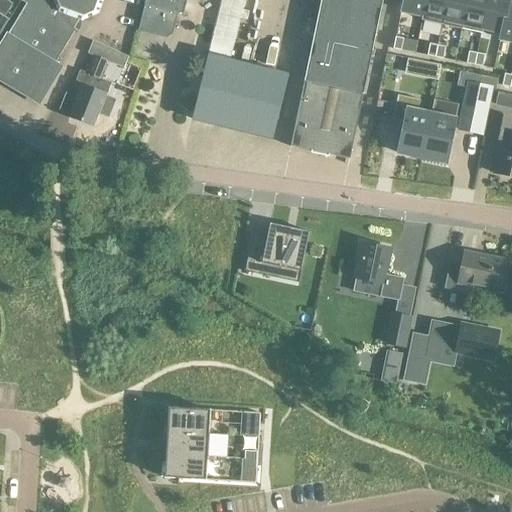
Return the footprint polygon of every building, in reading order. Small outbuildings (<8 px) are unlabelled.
[(0,0),(0,30),(7,20),(5,19),(13,5),(3,0),(0,0)] [(0,80),(39,103),(60,67),(55,64),(75,29),(73,28),(78,20),(81,21),(98,13),(102,0),(19,0),(26,4),(0,47),(0,80)] [(178,13),(184,15),(187,0),(198,0),(204,1),(203,0),(145,0),(138,31),(160,37),(174,29),(178,13)] [(349,158),(382,0),(321,0),(291,147),(349,158)] [(422,16),(425,0),(403,0),(401,12),(422,16)] [(422,16),(421,21),(441,25),(446,0),(425,0),(422,16)] [(462,30),(463,25),(462,25),(467,0),(446,0),(441,25),(462,30)] [(467,0),(462,25),(463,25),(482,29),(488,0),(467,0)] [(500,33),(502,34),(509,5),(509,0),(488,0),(482,29),(500,33)] [(502,34),(500,33),(499,39),(511,42),(511,5),(509,5),(502,34)] [(404,39),(396,38),(393,49),(401,51),(404,39)] [(73,86),(80,89),(69,117),(92,126),(97,114),(109,119),(116,100),(106,96),(111,83),(99,78),(106,60),(110,50),(92,42),(87,53),(93,55),(86,73),(79,70),(73,86)] [(438,46),(430,44),(427,56),(435,58),(438,46)] [(445,48),(438,46),(435,58),(443,59),(445,48)] [(474,66),(477,54),(469,52),(466,64),(474,66)] [(477,54),(474,66),(482,67),(485,55),(477,54)] [(192,119),(272,139),(288,75),(208,55),(192,119)] [(425,62),(422,77),(438,81),(441,65),(425,62)] [(511,75),(505,74),(502,86),(510,88),(511,79),(511,75)] [(473,83),(469,102),(463,128),(484,133),(489,106),(493,87),(473,83)] [(511,109),(511,97),(500,95),(497,106),(511,109)] [(417,112),(420,101),(398,96),(392,121),(404,123),(398,154),(409,156),(409,157),(422,160),(431,115),(417,112)] [(511,133),(509,133),(511,118),(494,114),(489,138),(501,140),(494,173),(511,177),(511,133)] [(422,160),(435,162),(435,161),(446,164),(455,120),(431,115),(422,160)] [(266,264),(301,271),(309,233),(270,224),(268,236),(252,233),(244,272),(263,276),(266,264)] [(361,243),(354,279),(383,285),(380,298),(399,302),(404,279),(386,275),(391,249),(361,243)] [(457,291),(459,282),(502,291),(508,263),(464,254),(462,263),(450,261),(444,289),(457,291)] [(410,318),(392,314),(386,344),(404,348),(410,318)] [(456,353),(493,361),(499,331),(461,324),(461,328),(432,322),(425,356),(441,359),(443,347),(457,350),(456,353)] [(425,361),(424,360),(409,357),(404,381),(421,384),(425,361)] [(397,385),(400,369),(385,366),(381,381),(397,385)] [(209,434),(210,411),(169,408),(167,432),(209,434)] [(246,437),(258,438),(259,426),(246,425),(246,437)] [(207,458),(209,434),(167,432),(166,455),(207,458)] [(256,460),(257,452),(245,451),(244,459),(256,460)] [(166,455),(164,478),(206,481),(207,458),(166,455)] [(244,468),(256,468),(256,460),(244,459),(244,468)]
